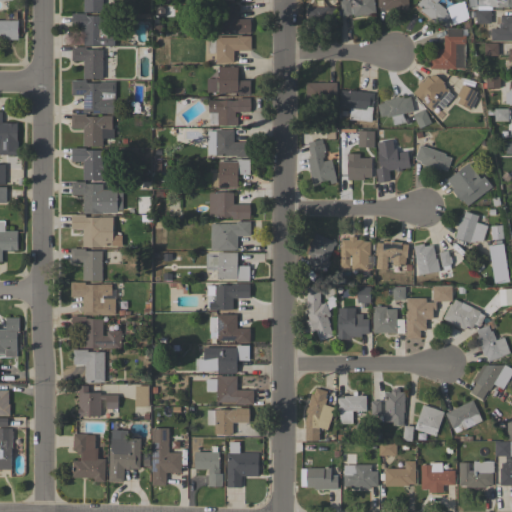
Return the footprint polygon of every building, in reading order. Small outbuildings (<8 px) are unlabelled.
[(83,11),(83,0),(102,0),(103,11),(83,11)] [(373,0),(375,12),(368,13),(368,15),(362,16),(362,15),(353,16),(353,14),(341,15),(339,0),(373,0)] [(384,9),(384,7),(377,7),(377,0),(407,0),(408,9),(384,9)] [(419,0),(438,0),(437,2),(446,9),(445,11),(449,14),(447,10),(461,3),(468,18),(453,24),(449,16),(441,27),(420,10),(422,8),(416,4),(419,0)] [(511,0),(511,6),(501,6),(501,10),(491,9),(491,6),(490,6),(490,9),(477,9),(477,6),(477,0),(511,0)] [(237,32),(237,30),(234,30),(218,30),(218,5),(237,5),(237,18),(250,18),(250,33),(237,32)] [(328,6),(328,7),(334,7),(335,23),(307,24),(307,7),(328,6)] [(490,9),(490,23),(475,23),(475,9),(490,9)] [(83,27),(72,27),(72,13),(86,13),(86,15),(102,15),(102,21),(114,21),(114,45),(83,45),(83,27)] [(511,40),(490,40),(490,28),(498,28),(498,23),(500,23),(500,15),(511,15),(511,40)] [(0,20),(17,20),(17,39),(0,39),(0,20)] [(462,28),(461,35),(465,35),(465,44),(464,44),(464,67),(456,67),(455,69),(429,68),(430,58),(436,59),(436,48),(443,48),(443,35),(446,35),(446,28),(462,28)] [(233,50),(233,62),(215,62),(215,52),(208,53),(208,39),(215,39),(215,37),(236,37),(236,36),(250,36),(250,50),(233,50)] [(497,43),(498,55),(484,55),(484,43),(497,43)] [(102,79),(82,78),(83,60),(71,60),(71,46),(85,47),(85,49),(103,49),(102,79)] [(237,94),(237,93),(218,92),(206,92),(206,77),(218,78),(218,66),(229,67),(229,65),(233,65),(233,66),(237,67),(237,80),(249,80),(249,94),(237,94)] [(443,82),(442,83),(444,84),(443,85),(449,90),(448,91),(453,96),(442,108),(437,104),(431,111),(422,103),(423,102),(412,92),(418,86),(416,84),(420,81),(421,82),(427,76),(429,78),(431,75),(436,75),(443,82)] [(499,76),(499,88),(485,88),(485,81),(480,81),(480,77),(485,77),(485,76),(499,76)] [(83,113),(83,95),(71,95),(71,80),(85,80),(85,82),(99,82),(114,82),(114,98),(113,98),(113,113),(83,113)] [(336,99),(307,99),(307,82),(336,82),(336,99)] [(477,91),(474,96),(477,97),(470,110),(456,102),(459,97),(456,95),(463,84),(473,89),(477,91)] [(351,91),(351,90),(361,91),(361,92),(373,93),(372,107),(370,121),(348,119),(349,108),(339,107),(341,90),(351,91)] [(402,113),(406,122),(393,125),(391,116),(387,117),(386,115),(380,117),(377,104),(383,102),(383,100),(404,95),(405,97),(410,96),(413,111),(402,113)] [(234,111),(234,116),(237,116),(237,125),(217,124),(217,123),(209,123),(209,112),(208,112),(208,99),(218,100),(234,100),(234,99),(237,99),(237,97),(249,98),(249,112),(234,111)] [(431,122),(419,128),(412,114),(424,108),(431,122)] [(508,121),(494,121),(494,108),(508,108),(508,121)] [(1,123),(17,123),(17,141),(17,155),(0,154),(0,111),(2,111),(1,123)] [(83,128),(71,128),(71,114),(85,114),(85,116),(100,116),(100,115),(111,115),(111,128),(113,128),(113,138),(102,138),(102,146),(83,146),(83,128)] [(236,156),(236,155),(215,155),(215,154),(207,154),(207,139),(215,140),(215,129),(233,129),(233,142),(238,142),(238,141),(247,141),(247,142),(250,142),(250,156),(236,156)] [(356,146),(371,146),(372,131),(356,131),(356,146)] [(336,178),(335,178),(336,182),(330,183),(329,179),(312,184),(309,171),(308,166),(309,166),(307,159),(308,158),(308,156),(310,156),(307,147),(309,147),(307,142),(321,138),(322,143),(323,143),(325,150),(323,151),(324,155),(323,155),(324,157),(322,157),(323,161),(326,161),(325,158),(328,157),(328,160),(331,159),(336,178)] [(445,153),(444,155),(451,157),(446,170),(439,168),(438,170),(420,163),(420,161),(414,159),(419,144),(445,153)] [(85,147),(85,150),(102,150),(102,165),(114,165),(114,179),(102,179),(82,179),(82,161),(71,161),(71,147),(85,147)] [(407,150),(408,155),(410,167),(401,169),(401,170),(388,172),(389,180),(378,182),(375,168),(378,167),(376,154),(407,150)] [(371,158),(371,177),(363,177),(363,179),(340,179),(340,165),(347,165),(347,158),(371,158)] [(236,161),(236,159),(249,159),(249,174),(237,174),(237,187),(217,187),(217,186),(209,186),(209,172),(218,172),(218,161),(236,161)] [(467,205),(462,199),(460,201),(452,190),(453,188),(447,179),(468,162),(480,178),(484,176),(492,186),(467,205)] [(5,181),(10,181),(10,184),(4,184),(0,184),(0,164),(5,164),(5,181)] [(83,194),(71,194),(71,181),(85,181),(85,183),(102,183),(102,189),(117,189),(117,192),(122,192),(122,210),(117,210),(117,212),(102,212),(102,213),(83,213),(83,194)] [(208,192),(232,192),(232,204),(249,204),(249,218),(241,218),(241,219),(231,219),(231,217),(221,217),(221,216),(208,216),(208,192)] [(469,242),(454,237),(457,229),(456,229),(460,216),(462,217),(464,211),(478,215),(476,222),(487,226),(482,240),(470,241),(469,242)] [(112,217),(112,234),(121,234),(121,246),(102,246),(102,247),(82,246),(82,228),(71,228),(71,214),(85,215),(85,217),(102,217),(112,217)] [(4,230),(17,230),(17,250),(2,250),(2,261),(0,261),(0,220),(4,220),(4,230)] [(210,248),(210,223),(235,223),(235,221),(250,221),(249,235),(236,235),(236,249),(210,248)] [(503,238),(491,239),(490,226),(501,225),(503,238)] [(315,233),(336,242),(335,245),(334,245),(328,258),(329,259),(328,262),(326,262),(321,274),(305,267),(308,257),(311,258),(312,255),(306,253),(315,233)] [(369,254),(367,254),(367,257),(368,257),(368,269),(350,269),(350,254),(349,254),(349,267),(339,267),(339,247),(341,247),(341,239),(349,239),(349,236),(355,236),(355,239),(363,239),(363,241),(369,241),(369,254)] [(376,255),(375,255),(375,253),(376,242),(382,242),(382,240),(389,241),(389,239),(393,240),(393,241),(402,242),(401,243),(407,244),(407,257),(405,257),(404,265),(391,264),(391,261),(388,261),(388,256),(387,256),(386,269),(375,268),(376,255)] [(412,245),(423,243),(424,246),(432,244),(435,259),(436,258),(439,270),(418,274),(412,245)] [(508,281),(494,284),(488,245),(502,243),(508,281)] [(102,280),(82,280),(82,262),(70,262),(70,248),(85,248),(85,250),(102,251),(102,280)] [(438,252),(447,250),(449,256),(450,256),(451,263),(450,263),(450,264),(449,265),(450,268),(443,270),(442,266),(441,266),(438,252)] [(217,252),(237,252),(236,265),(249,265),(249,280),(236,280),(236,278),(217,278),(217,254),(217,252)] [(82,314),(82,296),(70,296),(70,281),(85,282),(85,284),(100,284),(100,283),(111,283),(111,289),(116,289),(115,298),(115,315),(82,314)] [(232,297),(232,309),(216,309),(216,310),(209,310),(209,302),(215,302),(215,295),(206,295),(206,285),(215,285),(231,285),(231,283),(249,283),(249,298),(232,297)] [(307,286),(320,287),(319,304),(325,302),(330,314),(328,314),(329,316),(328,316),(327,315),(326,316),(329,324),(328,324),(333,335),(319,340),(315,330),(310,332),(306,320),(308,319),(305,310),(306,310),(307,286)] [(356,302),(357,286),(370,286),(370,302),(356,302)] [(404,299),(392,300),(392,286),(404,286),(404,299)] [(451,286),(457,286),(457,291),(451,291),(451,301),(433,301),(432,286),(451,286)] [(425,298),(425,302),(435,302),(435,309),(432,309),(432,318),(425,318),(425,330),(419,330),(419,337),(406,337),(406,298),(425,298)] [(442,318),(450,303),(452,304),(454,299),(461,302),(462,301),(480,311),(479,312),(484,315),(479,326),(474,323),(471,330),(465,327),(464,329),(442,318)] [(396,332),(373,333),(372,306),(386,306),(386,308),(387,308),(396,308),(396,332)] [(368,333),(361,333),(361,336),(349,336),(349,339),(337,339),(337,314),(338,314),(338,307),(355,308),(355,313),(362,313),(362,319),(368,319),(368,333)] [(236,328),(249,328),(249,342),(235,342),(235,340),(216,340),(216,331),(209,331),(209,317),(216,317),(216,314),(236,314),(236,328)] [(82,347),(82,329),(71,329),(71,315),(85,315),(85,318),(102,318),(102,335),(106,335),(106,330),(121,330),(121,346),(120,346),(120,348),(82,347)] [(0,329),(5,329),(5,317),(19,317),(19,332),(17,332),(16,349),(15,356),(5,356),(5,349),(4,349),(4,354),(0,353),(0,329)] [(509,353),(487,361),(485,355),(483,356),(476,337),(478,336),(475,329),(488,325),(490,331),(492,330),(495,339),(503,337),(509,353)] [(236,347),(236,345),(248,345),(248,359),(236,359),(236,373),(217,373),(217,370),(198,370),(198,358),(203,358),(203,347),(236,347)] [(104,382),(85,382),(85,364),(72,364),(72,349),(87,349),(87,351),(104,351),(104,382)] [(504,364),(511,369),(511,371),(510,375),(511,376),(510,380),(508,379),(502,389),(493,383),(489,390),(487,389),(481,399),(470,392),(476,382),(473,380),(483,363),(485,364),(504,365),(504,364)] [(236,375),(236,389),(253,389),(253,404),(235,404),(235,401),(216,401),(216,390),(206,391),(206,378),(216,378),(216,375),(236,375)] [(106,408),(106,399),(100,399),(100,416),(80,416),(80,417),(78,417),(78,385),(87,385),(87,392),(100,392),(100,394),(117,394),(117,408),(106,408)] [(135,385),(149,385),(148,406),(135,406),(135,385)] [(311,393),(313,393),(315,387),(327,391),(325,397),(326,398),(324,404),(333,407),(327,429),(319,427),(318,440),(305,440),(305,418),(307,412),(305,412),(311,393)] [(399,392),(404,392),(404,411),(403,411),(403,421),(385,421),(385,411),(384,411),(384,392),(391,392),(391,389),(393,387),(396,388),(399,389),(399,392)] [(0,415),(0,389),(8,389),(8,403),(9,403),(9,415),(0,415)] [(366,410),(365,410),(365,415),(355,415),(355,410),(352,410),(352,423),(340,423),(340,413),(337,413),(337,411),(340,411),(339,410),(337,410),(337,397),(340,397),(340,396),(342,396),(342,397),(344,397),(344,395),(347,395),(347,394),(349,394),(349,395),(353,395),(353,391),(357,391),(357,392),(361,392),(361,395),(366,395),(366,410)] [(472,399),(479,413),(478,414),(481,420),(455,433),(453,428),(452,428),(445,413),(472,399)] [(380,415),(371,415),(371,400),(380,400),(380,415)] [(435,436),(414,428),(422,404),(443,411),(435,436)] [(232,421),(232,433),(214,433),(214,425),(206,424),(206,409),(214,410),(214,409),(230,409),(230,408),(236,408),(236,407),(248,407),(248,422),(232,421)] [(411,441),(402,440),(403,425),(413,426),(411,441)] [(12,430),(12,435),(12,447),(11,447),(11,469),(0,469),(0,427),(12,428),(12,430)] [(151,428),(168,428),(168,443),(179,443),(179,452),(181,452),(181,472),(165,472),(165,485),(151,485),(151,428)] [(139,468),(131,468),(131,469),(125,469),(125,468),(123,468),(123,481),(108,481),(109,449),(111,449),(111,429),(127,430),(127,437),(140,438),(139,468)] [(104,477),(72,477),(72,466),(71,466),(71,462),(72,462),(72,460),(80,460),(80,454),(76,454),(76,450),(72,450),(73,433),(87,433),(87,434),(95,434),(94,447),(97,447),(97,458),(105,458),(104,477)] [(511,487),(510,487),(510,485),(500,485),(499,468),(501,467),(501,462),(506,462),(506,455),(495,456),(494,441),(511,440),(511,455),(510,455),(510,460),(511,460),(511,487)] [(396,441),(396,455),(378,455),(378,441),(396,441)] [(210,451),(210,446),(217,446),(217,451),(218,451),(218,468),(219,468),(219,473),(222,473),(222,485),(208,485),(208,469),(194,469),(194,451),(210,451)] [(258,452),(258,475),(241,475),(241,487),(226,486),(227,452),(258,452)] [(415,483),(408,483),(408,485),(408,487),(403,487),(403,485),(384,486),(384,468),(405,468),(405,461),(414,461),(415,483)] [(459,462),(468,462),(468,470),(473,470),(473,461),(493,461),(493,472),(492,472),(492,485),(486,485),(486,487),(466,487),(466,485),(459,485),(459,462)] [(454,484),(442,485),(442,492),(428,492),(428,489),(420,489),(420,464),(429,464),(429,462),(441,462),(441,470),(454,470),(454,484)] [(314,489),(314,487),(306,487),(306,486),(300,486),(300,468),(306,468),(325,467),(325,466),(328,466),(328,467),(330,467),(330,475),(337,475),(337,489),(314,489)] [(377,470),(377,486),(371,486),(371,488),(352,488),(352,486),(343,486),(343,470),(377,470)]
